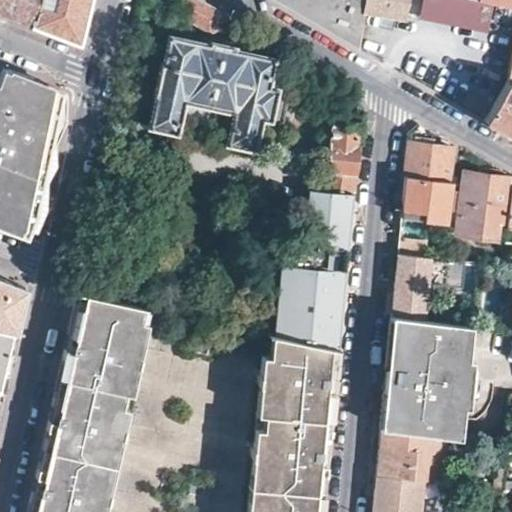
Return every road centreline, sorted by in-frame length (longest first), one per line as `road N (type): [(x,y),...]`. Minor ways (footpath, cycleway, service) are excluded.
road 1 (residential): [(348,511),(387,90)]
road 2 (residential): [(51,267),(0,511)]
road 3 (residential): [(93,82),(51,267)]
road 4 (residential): [(387,90),(240,0)]
road 5 (residential): [(511,156),(387,90)]
road 6 (unknown): [(387,90),(396,55),(412,41),(490,55)]
